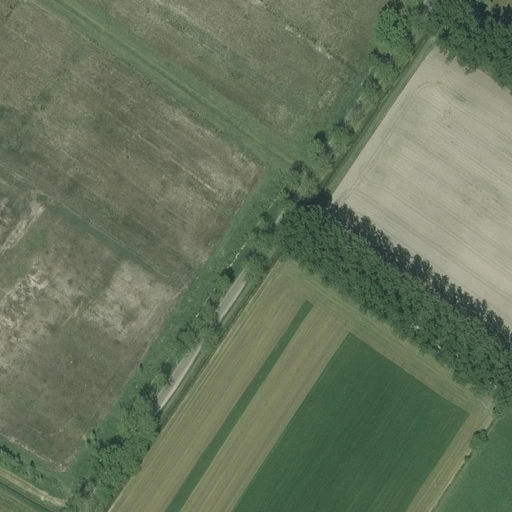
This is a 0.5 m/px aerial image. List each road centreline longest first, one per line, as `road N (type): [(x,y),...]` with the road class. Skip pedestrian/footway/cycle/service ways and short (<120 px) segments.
road 1 (unclassified): [(87,511),(430,0)]
road 2 (track): [(274,229),(511,393)]
